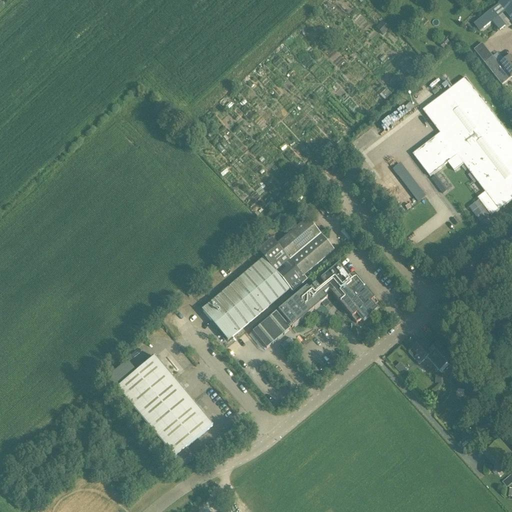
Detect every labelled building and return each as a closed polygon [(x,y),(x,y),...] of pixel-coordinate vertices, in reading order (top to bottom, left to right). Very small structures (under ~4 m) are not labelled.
[(511,0),(503,0),(498,4),(511,20),(511,0)] [(506,27),(493,11),(478,22),(484,30),(488,26),(493,21),(500,31),(506,27)] [(383,36),(390,29),(382,22),(376,29),(383,36)] [(445,39),(439,45),(444,50),(450,44),(445,39)] [(487,50),(479,57),(502,86),(511,77),(511,57),(511,56),(504,62),(498,53),(493,58),(487,50)] [(441,134),(413,155),(430,178),(458,157),(486,194),(478,200),(492,218),(499,212),(511,201),(511,138),(466,79),(423,111),(441,134)] [(289,262),(320,236),(307,220),(276,246),(272,241),(258,253),(276,273),(289,262)] [(390,236),(395,232),(391,227),(387,231),(390,236)] [(320,236),(289,262),(276,273),(293,293),(307,281),(303,277),(334,251),(320,236)] [(227,342),(266,310),(288,291),(274,275),(275,274),(263,260),(202,311),(227,342)] [(349,278),(339,265),(312,287),(310,285),(252,333),(266,350),(290,330),(284,323),(286,322),(292,329),(321,304),(323,307),(328,303),(326,300),(327,299),(324,295),(329,291),(356,324),(362,320),(364,322),(370,316),(377,311),(370,303),(374,300),(353,275),(349,278)] [(417,347),(409,353),(414,359),(420,366),(427,359),(435,352),(433,350),(424,340),(417,347)] [(435,352),(427,359),(431,363),(439,372),(448,364),(446,363),(451,359),(438,345),(433,350),(435,352)] [(174,459),(213,427),(155,358),(117,390),(174,459)] [(469,375),(460,365),(455,369),(464,379),(469,375)] [(406,372),(401,377),(405,381),(410,376),(406,372)] [(443,385),(443,375),(442,375),(441,377),(435,376),(435,385),(443,385)] [(472,376),(462,385),(470,394),(480,386),(472,376)] [(489,410),(485,405),(487,403),(485,400),(479,406),(481,409),(479,410),(492,426),(495,424),(497,427),(501,423),(498,421),(500,419),(491,408),(489,410)] [(461,445),(465,451),(468,449),(470,453),(476,448),(473,445),(474,444),(469,438),(461,445)] [(499,441),(486,453),(503,471),(511,462),(511,453),(499,440),(499,441)]
